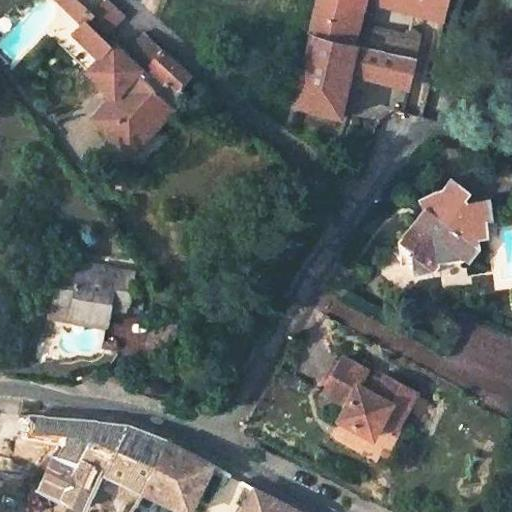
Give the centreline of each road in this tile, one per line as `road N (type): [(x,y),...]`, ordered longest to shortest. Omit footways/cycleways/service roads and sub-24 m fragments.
road 1 (residential): [(206,440),(237,407),(362,195),(414,138),(432,133),(511,156)]
road 2 (residential): [(206,440),(126,410),(0,388)]
road 3 (residential): [(354,511),(206,440)]
